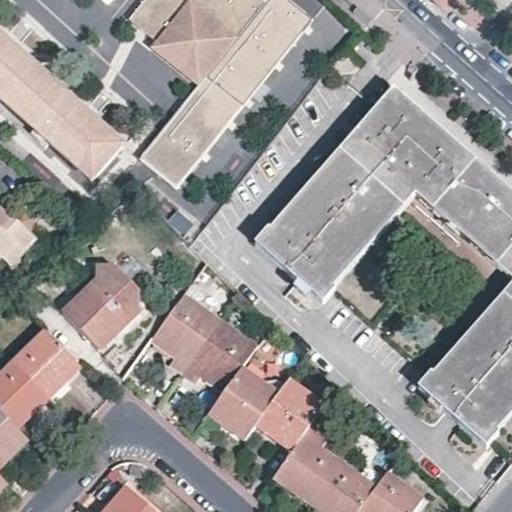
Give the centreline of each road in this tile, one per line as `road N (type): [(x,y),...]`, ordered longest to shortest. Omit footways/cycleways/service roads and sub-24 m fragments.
road 1 (residential): [(36,511),(106,434),(126,427),(147,430),(242,511)]
road 2 (tertiary): [(511,98),(402,0)]
